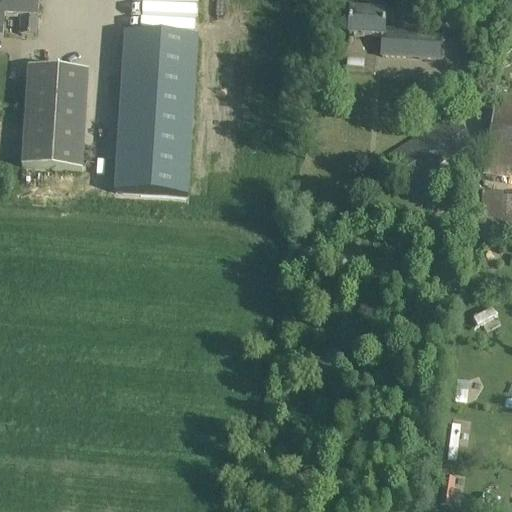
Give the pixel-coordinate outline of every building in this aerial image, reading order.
[(37,21),(39,21),(39,0),(0,0),(0,29),(5,30),(5,19),(22,20),(21,38),(36,39),(37,21)] [(384,32),(386,15),(351,13),(349,37),(382,39),(380,60),(440,63),(442,35),(384,32)] [(198,40),(126,36),(115,196),(187,200),(198,40)] [(89,73),(28,70),(21,169),(83,173),(89,73)] [(511,95),(496,93),(484,176),(507,180),(510,171),(511,171),(511,95)] [(386,158),(405,189),(473,145),(454,115),(386,158)] [(511,194),(481,193),(481,239),(511,239),(511,194)] [(351,242),(326,256),(338,275),(362,260),(351,242)] [(338,351),(313,366),(325,385),(349,370),(338,351)] [(457,385),(454,406),(466,408),(468,386),(457,385)] [(321,465),(297,480),(309,500),(333,485),(321,465)] [(443,482),(439,510),(449,511),(454,484),(443,482)]
